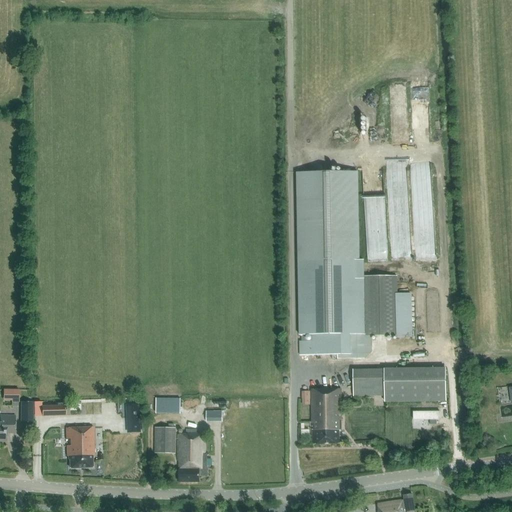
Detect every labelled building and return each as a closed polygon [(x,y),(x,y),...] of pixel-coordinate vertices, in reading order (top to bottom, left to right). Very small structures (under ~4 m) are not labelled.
[(302,336),(302,341),(300,341),(300,354),(337,354),(337,358),(364,358),(371,350),(371,335),(398,335),(396,275),(362,275),(362,260),(358,260),(357,171),(296,172),(300,336),(302,336)] [(385,370),(353,370),(354,397),(385,396),(385,402),(446,401),(446,369),(385,369),(385,370)] [(340,390),(312,390),(312,444),(338,444),(338,430),(340,430),(340,390)] [(156,399),(156,414),(180,414),(180,399),(156,399)] [(33,402),(21,402),(21,422),(33,422),(33,402)] [(129,433),(141,433),(140,419),(140,405),(128,405),(128,419),(129,433)] [(42,406),(42,416),(66,416),(65,406),(50,406),(42,406)] [(206,411),(206,422),(222,422),(222,412),(206,411)] [(440,412),(413,412),(413,420),(430,420),(430,424),(437,424),(437,420),(440,420),(440,412)] [(0,441),(5,442),(5,434),(13,434),(13,416),(0,416),(0,441)] [(168,428),(154,427),(154,453),(174,453),(175,428),(174,428),(168,428)] [(93,428),(66,429),(67,439),(70,439),(70,446),(67,446),(67,456),(70,456),(70,468),(93,467),(92,455),(94,455),(93,428)] [(204,435),(177,435),(176,462),(179,462),(178,482),(199,482),(200,476),(207,476),(207,469),(206,469),(206,454),(204,454),(204,435)] [(403,495),(404,500),(378,504),(379,511),(378,511),(377,511),(406,511),(407,511),(415,510),(412,494),(403,495)]
